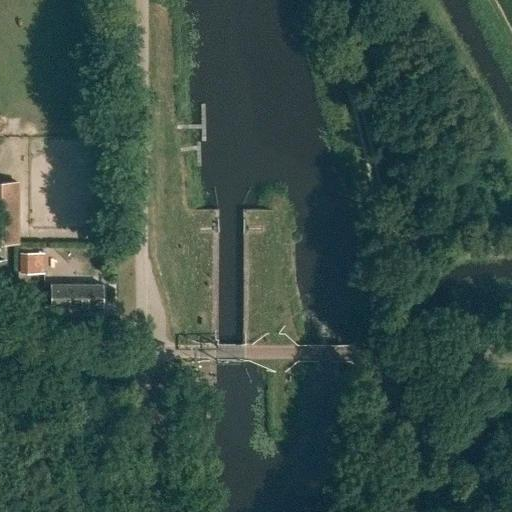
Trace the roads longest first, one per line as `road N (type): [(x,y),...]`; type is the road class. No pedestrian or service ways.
road 1 (unclassified): [(0,351),(386,353)]
road 2 (unclassified): [(386,353),(383,224),(323,0)]
road 3 (unclassified): [(366,511),(386,353)]
road 4 (track): [(144,352),(151,511)]
road 5 (unclassified): [(386,353),(511,353)]
